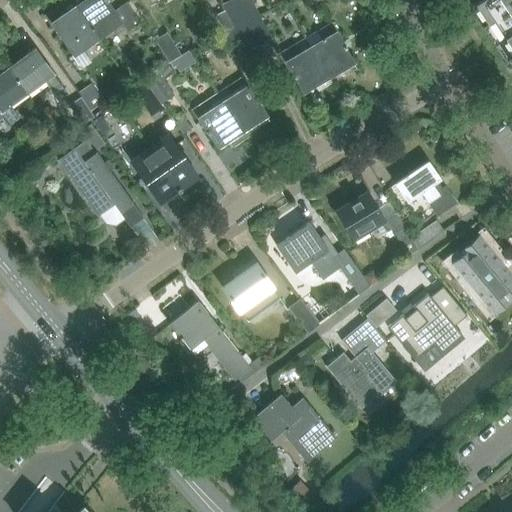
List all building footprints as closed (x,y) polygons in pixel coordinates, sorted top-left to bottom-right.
[(98,41),(70,0),(68,0),(44,17),(57,36),(73,58),(98,41)] [(107,0),(70,0),(98,41),(121,25),(127,33),(141,23),(127,2),(114,11),(107,1),(108,1),(107,0)] [(231,0),(221,5),(234,29),(247,22),(236,0),(231,0)] [(250,0),(236,0),(247,22),(259,16),(250,0)] [(511,0),(481,0),(474,5),(511,61),(511,0)] [(259,16),(247,22),(259,46),(271,40),(259,16)] [(247,22),(234,29),(239,39),(246,53),(259,46),(247,22)] [(332,23),(306,38),(329,77),(353,63),(345,50),(347,49),(332,23)] [(234,29),(225,33),(230,44),(239,39),(234,29)] [(154,40),(167,62),(168,63),(169,62),(181,55),(167,33),(154,40)] [(329,77),(306,38),(280,53),(303,92),(329,77)] [(35,48),(8,68),(27,94),(44,82),(59,102),(69,95),(35,48)] [(168,63),(167,62),(160,67),(162,69),(156,73),(154,69),(142,77),(162,106),(174,98),(163,81),(176,73),(169,62),(168,63)] [(27,94),(8,68),(0,73),(0,119),(2,118),(8,126),(18,119),(10,107),(27,94)] [(241,78),(217,94),(246,138),(260,130),(255,123),(266,116),(241,78)] [(134,90),(150,114),(151,115),(162,108),(144,83),(134,90)] [(77,93),(80,98),(88,109),(101,101),(95,92),(90,84),(77,93)] [(246,138),(217,94),(193,109),(218,148),(229,141),(233,147),(246,138)] [(94,118),(88,109),(80,98),(69,105),(82,126),(94,118)] [(98,117),(91,121),(101,136),(108,131),(98,117)] [(191,128),(184,118),(175,124),(182,134),(191,128)] [(86,140),(59,160),(99,216),(114,205),(119,212),(130,227),(142,218),(132,203),(96,153),(95,154),(94,152),(106,143),(92,123),(80,132),(86,140)] [(168,133),(149,146),(178,189),(197,177),(168,133)] [(178,189),(149,146),(130,159),(159,202),(178,189)] [(407,203),(421,193),(437,217),(457,203),(445,187),(440,190),(435,183),(440,180),(428,162),(395,184),(407,203)] [(336,212),(353,241),(374,228),(378,233),(387,227),(384,222),(367,193),(336,212)] [(418,248),(412,238),(411,239),(388,202),(377,209),(406,257),(417,250),(417,249),(418,248)] [(436,221),(412,238),(418,248),(442,231),(436,221)] [(309,223),(275,246),(294,273),(310,262),(321,278),(338,267),(332,258),(332,257),(336,254),(324,235),(320,238),(309,223)] [(482,238),(451,264),(491,313),(511,295),(511,274),(492,251),(482,238)] [(223,288),(247,322),(279,299),(273,291),(275,289),(257,264),(255,265),(253,262),(234,276),(236,279),(223,288)] [(353,263),(342,272),(358,294),(369,286),(363,277),(353,263)] [(368,273),(363,277),(369,286),(378,280),(374,274),(368,273)] [(402,315),(387,327),(400,344),(404,341),(418,356),(433,343),(441,353),(443,350),(461,335),(454,326),(466,316),(442,287),(430,297),(427,294),(412,307),(414,310),(405,318),(402,315)] [(299,300),(288,308),(307,333),(318,324),(299,300)] [(366,316),(376,328),(396,312),(386,300),(366,316)] [(190,350),(202,341),(234,381),(237,379),(241,384),(266,364),(259,355),(248,364),(197,301),(169,324),(190,350)] [(326,367),(361,409),(375,397),(377,399),(396,383),(371,352),(384,341),(367,320),(341,341),(357,361),(353,365),(343,353),(326,367)] [(305,352),(297,358),(303,367),(311,361),(305,352)] [(293,364),(283,371),(290,380),(299,373),(293,364)] [(280,396),(279,398),(257,416),(252,420),(271,442),(275,438),(281,433),(306,463),(336,438),(302,398),(291,408),(280,396)] [(299,481),(288,490),(308,510),(318,500),(299,481)] [(67,511),(94,511),(83,498),(67,511)]
